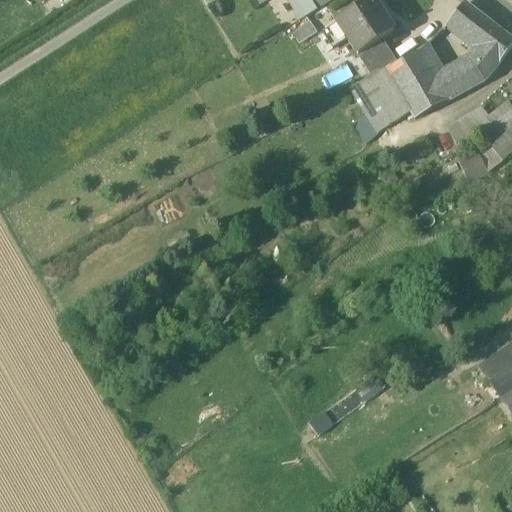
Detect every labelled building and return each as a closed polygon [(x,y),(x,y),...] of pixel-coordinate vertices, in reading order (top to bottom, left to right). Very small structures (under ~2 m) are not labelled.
[(287,0),(300,20),(331,0),(287,0)] [(371,0),(335,24),(346,41),(357,57),(380,42),(393,34),(371,0)] [(463,6),(448,27),(462,37),(478,17),(463,6)] [(491,25),(491,26),(478,17),(462,37),(479,50),(469,62),(483,84),(511,47),(511,42),(495,30),(496,29),(491,25)] [(309,24),(293,35),(299,45),(316,34),(309,24)] [(333,49),(346,41),(335,24),(322,33),(333,49)] [(380,42),(357,57),(371,79),(388,69),(389,71),(396,67),(380,42)] [(396,67),(389,71),(410,116),(414,123),(448,103),(435,82),(418,55),(396,67)] [(469,62),(435,82),(448,103),(483,84),(469,62)] [(371,79),(350,90),(365,117),(375,135),(377,135),(410,116),(389,71),(388,69),(371,79)] [(511,112),(506,105),(488,119),(487,120),(494,129),(503,141),(492,150),(502,163),(511,155),(511,112)] [(481,109),(446,129),(458,149),(494,129),(487,120),(488,119),(481,109)] [(375,135),(365,117),(353,125),(366,146),(378,136),(377,135),(375,135)] [(477,155),(459,164),(469,184),(487,175),(477,155)] [(511,347),(480,369),(502,399),(511,391),(511,347)] [(511,391),(502,399),(511,412),(511,391)] [(440,439),(449,454),(504,420),(494,405),(440,439)] [(322,412),(305,424),(314,436),(331,424),(322,412)] [(434,494),(460,480),(454,469),(428,483),(434,494)] [(443,509),(469,492),(461,480),(436,497),(443,509)]
